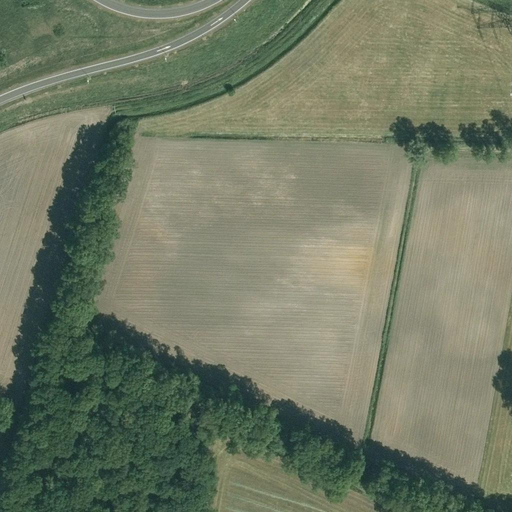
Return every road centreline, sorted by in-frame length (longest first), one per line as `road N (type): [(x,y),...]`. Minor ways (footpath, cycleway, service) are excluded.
road 1 (trunk): [(0,102),(160,52),(245,0)]
road 2 (trunk): [(217,0),(154,16),(97,0)]
